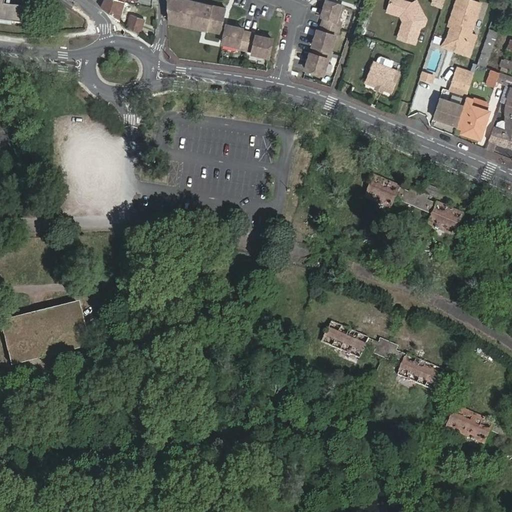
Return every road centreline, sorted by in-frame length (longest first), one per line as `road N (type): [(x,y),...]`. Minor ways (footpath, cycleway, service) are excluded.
road 1 (tertiary): [(511,182),(258,85)]
road 2 (residential): [(316,246),(511,342)]
